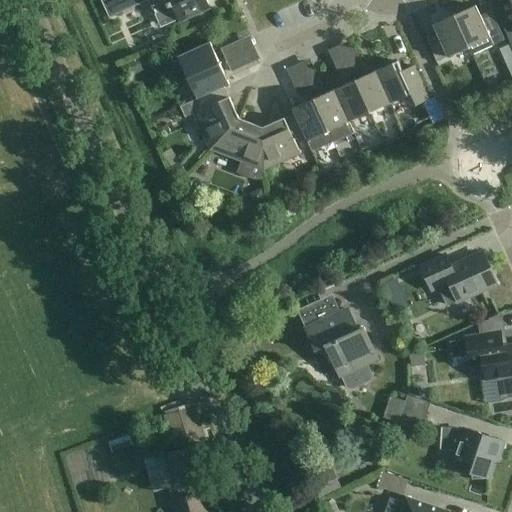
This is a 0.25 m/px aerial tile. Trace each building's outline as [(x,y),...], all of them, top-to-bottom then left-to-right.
[(177,19),(179,23),(211,8),(206,0),(102,0),(110,16),(146,0),(149,0),(156,14),(159,12),(165,25),(177,19)] [(454,14),(469,48),(468,48),(472,55),(493,45),(504,40),(491,11),(480,16),(476,6),(455,15),(454,14)] [(437,62),(468,48),(469,48),(454,14),(453,14),(454,16),(433,25),(438,35),(427,40),(437,62)] [(236,44),(240,62),(260,57),(255,39),(236,44)] [(186,78),(221,63),(221,62),(220,63),(210,42),(178,57),(187,77),(186,78)] [(221,49),(232,72),(242,67),(231,44),(221,49)] [(310,56),(293,68),(302,81),(319,69),(310,56)] [(360,59),(337,69),(341,79),(364,69),(360,59)] [(377,71),(392,103),(410,95),(415,107),(428,100),(413,67),(402,72),(398,61),(377,71)] [(197,99),(224,87),(229,85),(220,64),(221,64),(221,63),(186,78),(187,79),(188,79),(197,99)] [(355,79),(371,114),(371,112),(392,103),(377,71),(356,80),(356,79),(355,79)] [(318,77),(295,88),(300,98),(323,87),(318,77)] [(349,122),(350,122),(369,113),(370,114),(371,114),(355,79),(354,80),(355,81),(335,90),(349,122)] [(212,147),(239,119),(229,98),(224,87),(197,99),(180,106),(185,118),(197,112),(213,146),(212,147)] [(314,98),(333,142),(354,132),(350,122),(349,122),(335,90),(315,99),(314,98)] [(333,142),(314,98),(313,98),(313,99),(293,109),(295,114),(305,136),(307,141),(312,151),(333,142)] [(305,136),(295,114),(284,119),(284,118),(263,128),(264,167),(265,167),(265,166),(299,150),(294,141),(305,136)] [(263,128),(239,119),(212,147),(213,148),(213,147),(227,152),(226,156),(247,164),(244,175),(254,179),(264,178),(263,167),(264,167),(263,128)] [(446,255),(421,267),(431,290),(450,281),(457,299),(456,299),(457,300),(496,283),(496,282),(495,282),(483,256),(484,255),(483,254),(452,268),(446,255)] [(300,317),(306,329),(316,351),(326,346),(340,376),(341,375),(347,387),(352,389),(371,380),(373,375),(368,363),(378,359),(364,328),(358,330),(348,309),(312,325),(307,314),(300,317)] [(485,380),(497,378),(501,400),(511,395),(511,345),(497,348),(494,333),(466,337),(466,340),(450,343),(454,365),(470,363),(470,365),(483,364),(485,380)] [(400,417),(423,425),(430,402),(408,394),(400,417)] [(442,448),(458,449),(458,450),(463,452),(458,467),(471,472),(472,480),(487,479),(487,491),(489,491),(488,484),(488,480),(489,476),(495,459),(500,461),(501,459),(499,459),(504,445),(506,445),(506,444),(461,429),(461,430),(464,431),(462,437),(443,431),(442,448)] [(190,445),(164,453),(173,485),(199,477),(190,445)] [(332,469),(308,480),(307,480),(315,499),(341,488),(332,469)] [(171,502),(173,511),(209,511),(203,492),(171,502)] [(449,511),(450,511),(406,497),(404,502),(390,498),(384,511),(449,511)]
